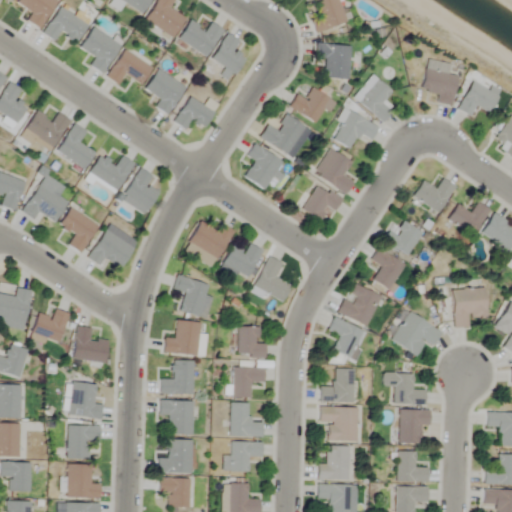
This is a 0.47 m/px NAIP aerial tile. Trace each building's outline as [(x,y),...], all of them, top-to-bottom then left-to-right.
[(15,0),(13,4),(28,13),(23,23),(36,31),(54,1),(51,0),(15,0)] [(110,0),(107,8),(117,13),(120,6),(142,15),(148,0),(110,0)] [(154,0),(140,20),(168,39),(181,19),(169,11),(174,3),(170,0),(154,0)] [(310,0),(316,17),(308,20),(313,34),(344,23),(335,0),(310,0)] [(51,43),(58,34),(73,44),(84,27),(56,8),(38,34),(51,43)] [(202,32),(187,22),(174,39),(202,59),(221,32),(208,23),(202,32)] [(99,75),(117,47),(89,29),(76,48),(92,59),(87,67),(99,75)] [(230,52),(236,43),(225,34),(207,59),(231,76),(242,60),(230,52)] [(347,47),(314,45),(313,59),(322,60),(321,79),(345,80),(347,47)] [(102,77),(115,86),(122,76),(137,86),(149,70),(121,50),(102,77)] [(157,100),(151,109),(164,117),(182,88),(153,70),(141,90),(157,100)] [(418,91),(436,95),(434,104),(448,107),(454,76),(422,70),(418,91)] [(350,98),(378,124),(389,113),(379,103),(389,94),(370,76),(350,98)] [(487,114),(499,92),(490,87),(486,92),(470,82),(454,110),(467,117),(474,106),(487,114)] [(0,91),(0,115),(14,125),(24,109),(12,101),(18,91),(5,83),(0,91)] [(294,95),(285,107),(310,125),(321,110),(325,114),(332,105),(309,89),(301,100),(294,95)] [(188,123),(199,130),(210,114),(187,97),(169,122),(182,131),(188,123)] [(346,150),(354,135),(367,142),(374,128),(340,110),(333,122),(338,124),(329,141),(346,150)] [(48,123),(34,112),(21,129),(48,149),(67,123),(55,114),(48,123)] [(511,159),(511,118),(508,115),(492,139),(505,147),(501,153),(511,159)] [(255,141),(287,155),(299,125),(280,117),(274,131),(262,126),(255,141)] [(80,171),(92,155),(76,144),(83,133),(71,125),(52,152),(80,171)] [(242,157),(251,162),(241,178),(260,190),(269,177),(270,178),(279,163),(250,145),(242,157)] [(342,194),(349,183),(339,176),(348,164),(326,149),(310,173),(342,194)] [(131,165),(118,157),(112,167),(96,157),(85,174),(113,192),(131,165)] [(144,186),(150,178),(137,169),(120,194),(145,210),(156,194),(144,186)] [(0,206),(10,211),(22,183),(0,174),(0,198),(1,198),(0,200),(0,206)] [(36,224),(41,216),(50,223),(64,203),(48,192),(52,187),(40,179),(17,212),(36,224)] [(434,214),(452,187),(439,179),(432,190),(419,181),(408,197),(434,214)] [(330,212),(338,201),(315,184),(297,209),(315,222),(325,208),(330,212)] [(487,211),(474,202),(467,213),(454,205),(444,220),(469,237),(487,211)] [(95,227),(68,208),(55,226),(71,237),(65,246),(76,254),(95,227)] [(477,235),(505,251),(511,239),(511,227),(489,214),(477,235)] [(228,230),(216,224),(214,229),(196,221),(184,246),(193,250),(190,258),(211,267),(228,230)] [(117,269),(134,242),(105,225),(84,259),(98,267),(102,260),(117,269)] [(240,253),(229,246),(219,264),(243,279),(259,252),(246,244),(240,253)] [(366,261),(377,267),(368,281),(385,291),(400,265),(373,248),(366,261)] [(279,264),(265,257),(250,288),(279,303),(287,286),(272,278),(279,264)] [(203,284),(172,277),(169,290),(180,293),(176,313),(196,318),(203,284)] [(362,327),(377,298),(350,284),(335,312),(362,327)] [(0,294),(0,326),(20,330),(26,291),(13,288),(11,297),(0,294)] [(450,328),(466,327),(465,318),(483,317),(481,288),(448,290),(450,328)] [(511,306),(505,302),(490,327),(506,337),(499,348),(511,355),(511,306)] [(54,344),(66,314),(52,309),(48,318),(35,314),(28,333),(54,344)] [(428,346),(437,334),(406,311),(386,339),(410,356),(421,341),(428,346)] [(362,332),(330,318),(325,331),(336,336),(330,351),(350,360),(362,332)] [(171,339),(161,338),(160,353),(193,356),(196,323),(173,321),(171,339)] [(104,342),(86,340),(88,329),(73,327),(69,359),(101,363),(104,342)] [(261,357),(261,344),(254,343),(254,327),(234,327),(234,357),(261,357)] [(0,357),(0,373),(16,379),(26,351),(5,344),(0,358),(0,357)] [(189,395),(189,361),(169,361),(169,380),(156,380),(156,395),(189,395)] [(246,398),(246,382),(260,382),(260,368),(229,367),(228,398),(246,398)] [(316,402),(349,402),(349,370),(330,370),(330,387),(316,387),(316,402)] [(389,404),(421,405),(422,390),(409,390),(410,374),(380,373),(379,387),(390,387),(389,404)] [(97,419),(99,405),(90,404),(92,385),(68,382),(64,415),(97,419)] [(0,418),(16,419),(16,385),(0,384),(0,418)] [(165,415),(164,435),(188,435),(189,402),(156,401),(155,415),(165,415)] [(226,404),(226,438),(258,438),(258,423),(245,423),(245,404),(226,404)] [(316,423),(324,423),(324,441),(352,441),(353,408),(316,408),(316,423)] [(417,427),(425,427),(425,410),(395,410),(395,443),(417,443),(417,427)] [(511,446),(511,412),(483,413),(483,427),(497,427),(497,447),(511,446)] [(85,442),(96,442),(96,426),(63,426),(63,459),(85,459),(85,442)] [(187,440),(164,440),(164,459),(154,459),(154,473),(187,473),(187,440)] [(258,443),(227,442),(227,456),(219,456),(219,473),(245,473),(245,458),(258,458),(258,443)] [(345,479),(345,447),(324,447),(324,465),(314,465),(314,479),(345,479)] [(393,452),(393,482),(424,482),(424,468),(412,468),(412,452),(393,452)] [(494,470),(481,470),(481,485),(511,484),(511,454),(494,454),(494,470)] [(27,463),(0,462),(0,478),(5,478),(5,492),(27,492),(27,463)] [(87,485),(87,465),(63,465),(63,498),(96,498),(96,485),(87,485)] [(184,507),(184,479),(155,479),(155,493),(165,493),(165,507),(184,507)] [(244,500),(244,484),(224,484),(223,511),(256,511),(256,500),(244,500)] [(346,511),(346,485),(313,485),(313,500),(327,500),(326,511),(346,511)] [(423,487),(392,487),(391,511),(410,511),(411,503),(423,503),(423,487)] [(511,511),(511,490),(480,490),(480,504),(494,504),(493,511),(511,511)] [(27,511),(27,502),(2,501),(1,511),(27,511)]
